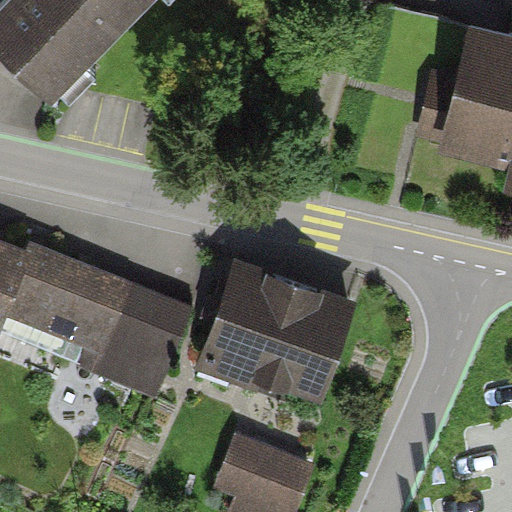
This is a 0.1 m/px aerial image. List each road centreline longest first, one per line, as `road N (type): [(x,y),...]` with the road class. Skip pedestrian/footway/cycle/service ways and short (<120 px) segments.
road 1 (residential): [(471,281),(429,257),(0,159)]
road 2 (residential): [(471,281),(460,333),(384,511)]
